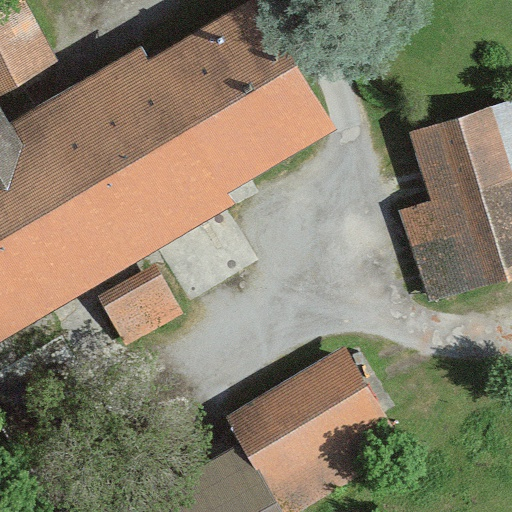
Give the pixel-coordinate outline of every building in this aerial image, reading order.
[(0,0),(0,336),(233,201),(226,189),(330,129),(255,0),(243,0),(147,56),(140,45),(69,87),(18,0),(0,0)] [(395,210),(424,305),(511,278),(511,99),(406,132),(427,200),(395,210)] [(149,266),(82,304),(110,352),(177,314),(149,266)] [(234,444),(274,511),(300,511),(403,450),(341,347),(219,420),(234,444)] [(119,511),(274,511),(234,444),(119,511)]
